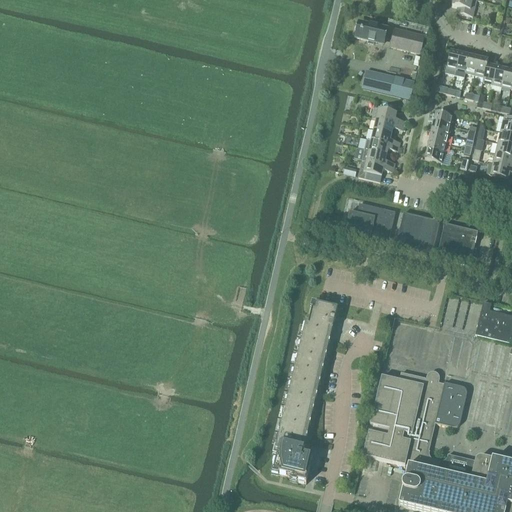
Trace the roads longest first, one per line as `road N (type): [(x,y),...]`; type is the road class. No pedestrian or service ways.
road 1 (unclassified): [(226,511),(338,0)]
road 2 (track): [(213,298),(153,416),(57,424),(29,440),(13,511)]
road 3 (residential): [(325,511),(342,441),(343,376),(368,338)]
road 4 (track): [(208,200),(198,265),(213,298),(267,313)]
road 5 (residential): [(511,295),(364,256)]
